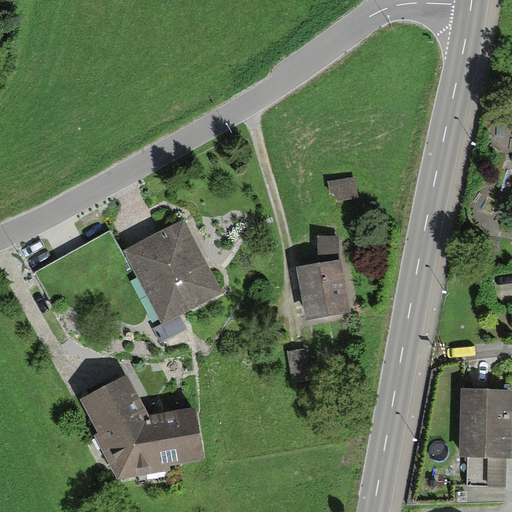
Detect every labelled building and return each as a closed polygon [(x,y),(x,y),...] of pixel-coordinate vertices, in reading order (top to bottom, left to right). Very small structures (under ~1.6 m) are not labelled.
[(353,178),(332,182),(336,200),(357,196),(353,178)] [(187,225),(131,253),(164,319),(220,292),(208,269),(187,225)] [(345,289),(338,238),(314,242),(318,268),(300,271),(307,321),(349,315),(345,289)] [(309,379),(306,350),(288,352),(292,381),(309,379)] [(203,463),(194,410),(147,419),(145,416),(125,380),(83,402),(116,482),(203,463)] [(511,392),(463,391),(461,456),(471,457),(470,483),(506,485),(507,458),(511,458),(511,392)]
